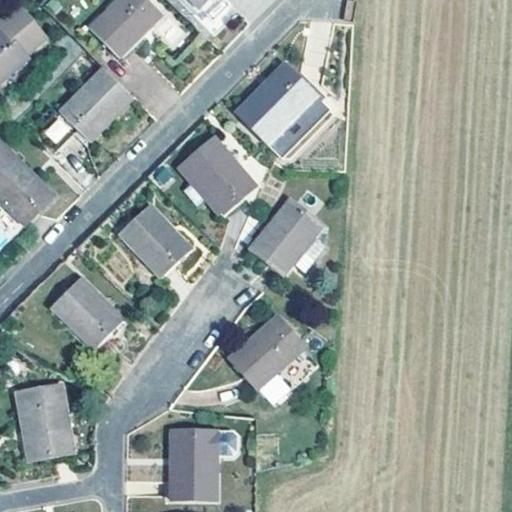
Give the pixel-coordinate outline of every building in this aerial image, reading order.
[(47,0),(47,1),(66,18),(81,0),(47,0)] [(119,72),(141,50),(136,45),(148,34),(153,38),(161,30),(132,0),(90,42),(119,72)] [(182,0),(192,10),(188,14),(199,25),(223,0),(173,0),(176,2),(178,0),(182,0)] [(178,0),(176,2),(188,14),(192,10),(182,0),(178,0)] [(0,96),(29,72),(27,69),(48,51),(22,19),(1,36),(3,40),(0,42),(0,96)] [(136,45),(141,50),(153,38),(148,34),(136,45)] [(272,98),(266,92),(239,118),(271,151),(320,104),(288,71),(276,82),(281,88),(272,98)] [(77,118),(71,112),(61,123),(91,153),(134,111),(103,81),(82,102),(87,107),(77,118)] [(276,82),(266,92),(272,98),(281,88),(276,82)] [(82,102),(71,112),(77,118),(87,107),(82,102)] [(258,192),(248,181),(245,184),(233,170),(237,167),(218,146),(187,173),(226,219),(258,192)] [(55,205),(44,194),(40,198),(29,188),(34,184),(0,148),(0,209),(24,235),(55,205)] [(245,184),(248,181),(237,167),(233,170),(245,184)] [(40,198),(44,194),(34,184),(29,188),(40,198)] [(269,245),(264,241),(254,252),(287,280),(296,270),(301,274),(299,277),(303,280),(306,278),(309,281),(322,265),(320,263),(327,254),(316,245),(327,234),(293,206),(274,228),(279,233),(269,245)] [(197,256),(185,244),(181,248),(170,236),(174,232),(153,210),(122,240),(166,285),(197,256)] [(274,228),(264,241),(269,245),(279,233),(274,228)] [(181,248),(185,244),(174,232),(170,236),(181,248)] [(85,284),(54,314),(97,357),(128,327),(85,284)] [(282,321),(259,340),(264,345),(250,357),(245,351),(233,361),(263,394),(279,380),(309,353),(282,321)] [(259,340),(245,351),(250,357),(264,345),(259,340)] [(279,380),(263,394),(279,412),(295,397),(279,380)] [(33,450),(27,451),(29,464),(75,458),(65,392),(19,399),(24,435),(31,435),(33,450)] [(24,435),(27,451),(33,450),(31,435),(24,435)] [(235,437),(219,437),(173,437),(173,453),(179,452),(179,470),(173,469),(173,506),(219,505),(219,461),(235,461),(239,457),(239,441),(235,437)]
